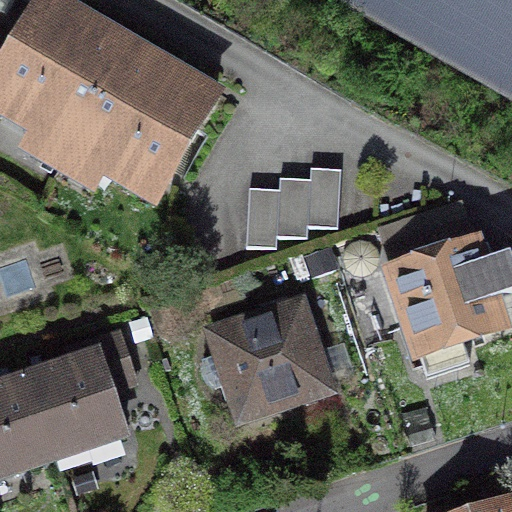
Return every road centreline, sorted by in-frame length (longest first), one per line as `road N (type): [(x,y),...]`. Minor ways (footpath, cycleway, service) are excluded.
road 1 (residential): [(511,209),(139,0)]
road 2 (residential): [(511,447),(318,511)]
